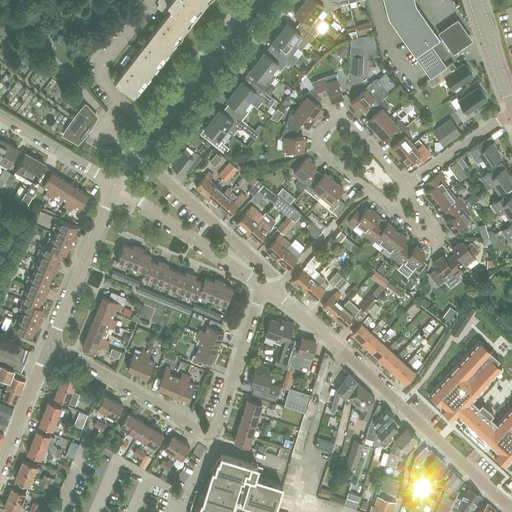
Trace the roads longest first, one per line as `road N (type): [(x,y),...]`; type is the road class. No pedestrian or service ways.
road 1 (residential): [(264,289),(210,433),(50,345)]
road 2 (residential): [(511,511),(264,289)]
road 3 (residential): [(405,187),(348,120),(334,120),(318,140),(320,150),(387,205)]
road 4 (residential): [(136,153),(268,272),(264,289)]
road 5 (residential): [(136,153),(257,0)]
road 6 (residential): [(115,186),(264,289)]
road 7 (residential): [(50,345),(115,186)]
road 8 (residential): [(0,471),(50,345)]
road 9 (residential): [(0,117),(115,186)]
road 10 (residential): [(405,187),(511,108)]
